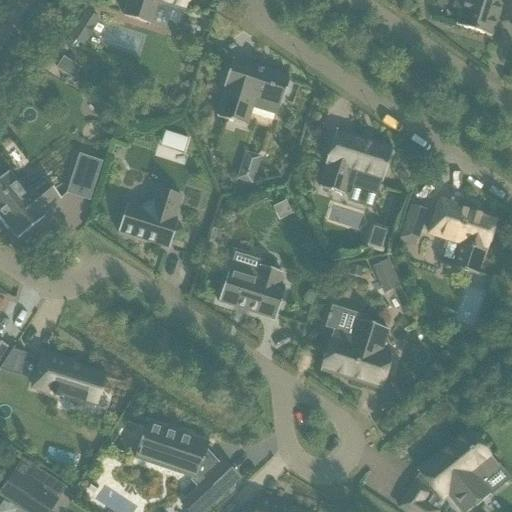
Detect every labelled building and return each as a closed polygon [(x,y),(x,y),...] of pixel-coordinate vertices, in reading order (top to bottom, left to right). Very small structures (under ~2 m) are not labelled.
[(128,0),(124,17),(150,25),(157,3),(184,12),(188,0),(128,0)] [(463,0),(455,26),(491,37),(502,0),(463,0)] [(82,46),(99,20),(85,12),(69,37),(82,46)] [(280,107),(283,97),(289,78),(232,60),(223,89),(225,90),(216,118),(245,127),(252,107),(276,115),(279,107),(280,107)] [(346,185),(376,195),(380,183),(382,184),(393,148),(335,130),(324,166),(326,166),(319,188),(343,196),(346,185)] [(79,156),(74,171),(95,178),(100,163),(79,156)] [(25,194),(12,178),(8,173),(0,179),(0,217),(17,239),(47,215),(45,212),(60,199),(44,179),(25,194)] [(238,180),(252,184),(254,177),(241,173),(238,180)] [(126,205),(117,233),(169,250),(178,221),(174,220),(181,197),(156,189),(152,201),(138,209),(126,205)] [(439,201),(433,220),(428,234),(446,240),(446,239),(459,243),(451,268),(477,276),(485,252),(486,252),(496,219),(456,206),(439,201)] [(410,206),(401,233),(418,238),(426,211),(410,206)] [(367,237),(364,247),(383,254),(386,243),(367,237)] [(387,261),(373,267),(385,294),(399,288),(387,261)] [(228,270),(224,284),(218,303),(275,321),(285,289),(278,286),(282,274),(259,266),(258,271),(232,263),(229,271),(228,270)] [(319,372),(380,391),(391,357),(381,354),(388,331),(356,321),(357,315),(331,307),(324,329),(332,332),(319,372)] [(13,348),(0,368),(0,370),(19,377),(26,354),(13,350),(14,348),(13,348)] [(39,368),(32,389),(54,396),(53,398),(57,399),(58,397),(95,409),(106,374),(74,364),(74,362),(42,352),(37,367),(39,368)] [(134,458),(134,459),(191,478),(189,481),(197,489),(181,504),(187,511),(203,511),(239,480),(221,460),(218,463),(206,450),(208,444),(146,423),(145,427),(144,428),(135,456),(134,458)] [(419,474),(397,506),(406,511),(438,511),(440,511),(432,506),(435,501),(439,499),(440,500),(446,494),(460,511),(467,511),(479,503),(488,495),(490,494),(480,482),(499,468),(498,467),(481,445),(468,430),(417,471),(419,474)] [(0,493),(0,497),(22,511),(50,511),(58,500),(66,487),(23,459),(0,493)] [(84,473),(66,460),(55,475),(73,488),(84,473)] [(298,511),(259,500),(256,509),(248,507),(242,511),(298,511)]
